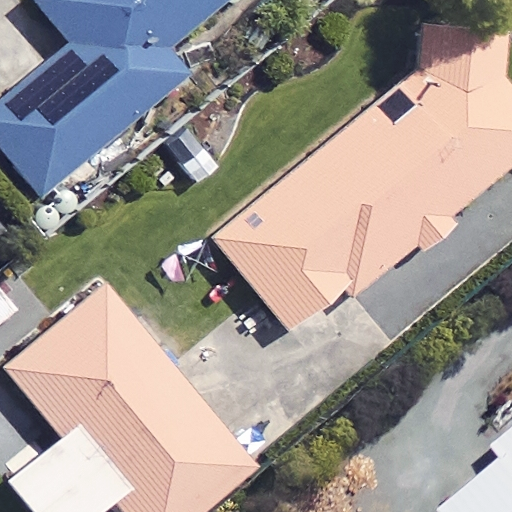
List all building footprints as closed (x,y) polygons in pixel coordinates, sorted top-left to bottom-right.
[(32,0),(67,42),(0,96),(0,150),(35,194),(184,72),(162,45),(217,0),(32,0)] [(341,283),(348,292),(408,243),(417,253),(454,223),(445,212),(511,157),(511,94),(437,2),(368,54),(403,98),(377,119),(366,106),(208,236),(285,329),(341,283)] [(0,245),(14,234),(0,217),(0,245)] [(192,511),(250,465),(100,285),(1,367),(57,434),(3,479),(30,511),(89,511),(108,496),(121,511),(192,511)] [(304,421),(281,394),(240,427),(263,454),(304,421)] [(511,511),(511,429),(497,443),(507,454),(445,506),(450,511),(511,511)]
